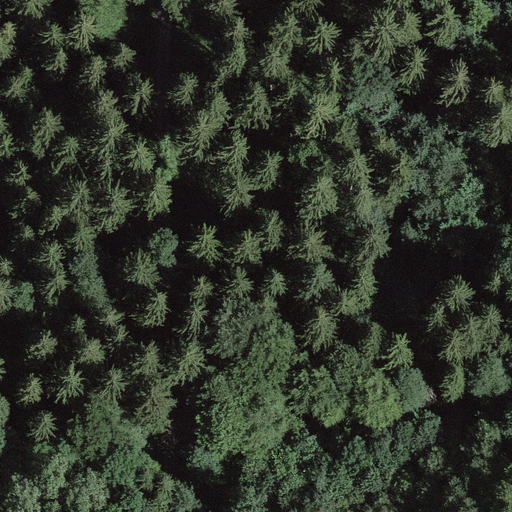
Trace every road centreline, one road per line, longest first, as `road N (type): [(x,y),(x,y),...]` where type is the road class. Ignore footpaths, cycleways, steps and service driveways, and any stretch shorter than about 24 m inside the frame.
road 1 (track): [(167,0),(172,443)]
road 2 (track): [(172,443),(273,447),(511,413)]
road 3 (track): [(0,97),(103,0)]
